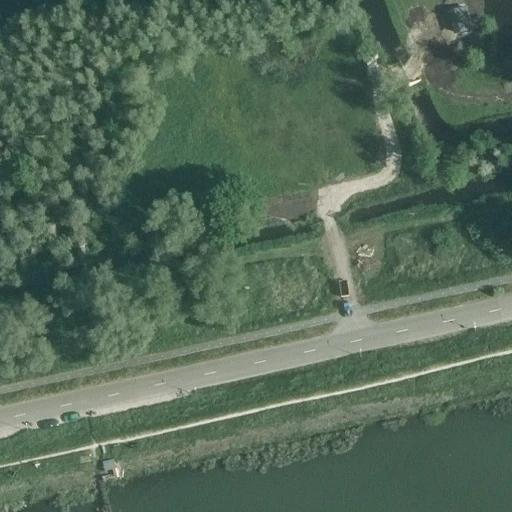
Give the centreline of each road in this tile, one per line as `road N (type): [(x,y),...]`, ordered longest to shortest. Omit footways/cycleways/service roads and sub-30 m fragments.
road 1 (unclassified): [(511,306),(0,422)]
road 2 (track): [(380,98),(391,170),(336,189),(330,199),(360,343)]
